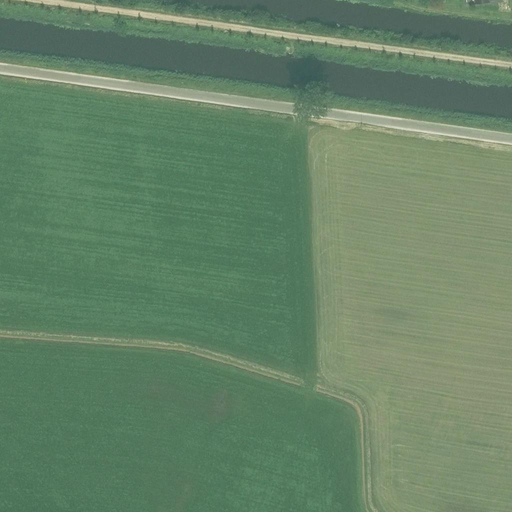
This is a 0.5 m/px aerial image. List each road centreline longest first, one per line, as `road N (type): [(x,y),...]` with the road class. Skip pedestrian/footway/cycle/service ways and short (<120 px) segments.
road 1 (unclassified): [(0,67),(511,139)]
road 2 (track): [(511,65),(17,0)]
